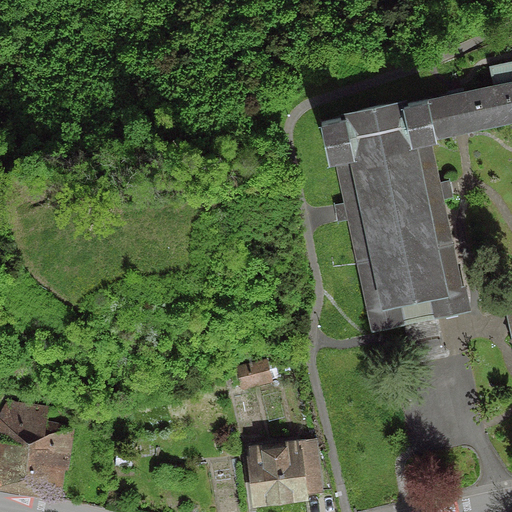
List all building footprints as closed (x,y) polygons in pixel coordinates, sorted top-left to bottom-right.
[(459,93),(450,95),(457,131),(511,119),(511,61),(487,67),(491,86),(459,93)] [(441,313),(451,310),(457,309),(461,306),(464,302),(464,297),(462,291),(457,288),(438,196),(444,195),(442,183),(436,184),(426,138),(457,131),(450,95),(425,100),(425,99),(401,104),(387,105),(371,107),(357,111),(342,117),(319,122),(327,160),(333,159),(343,205),(337,206),(339,218),(345,217),(369,328),(400,321),(396,300),(427,293),(432,314),(441,313)] [(236,367),(241,386),(266,379),(262,361),(236,367)] [(0,479),(57,490),(60,468),(63,469),(70,427),(41,422),(44,406),(6,401),(0,447),(0,479)] [(302,492),(308,492),(318,491),(313,449),(296,451),(296,445),(294,445),(294,441),(249,447),(250,457),(247,457),(253,501),(302,495),(302,492)]
